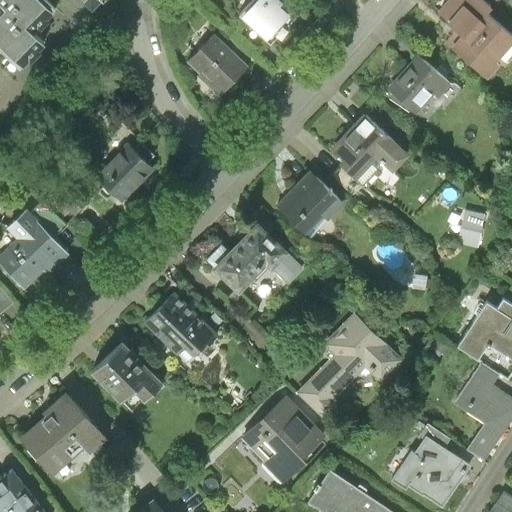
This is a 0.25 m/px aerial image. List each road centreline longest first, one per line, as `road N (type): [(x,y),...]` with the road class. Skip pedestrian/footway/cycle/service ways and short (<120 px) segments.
road 1 (residential): [(0,388),(232,172)]
road 2 (residential): [(232,172),(388,0)]
road 3 (residential): [(232,172),(158,76),(146,35),(147,0)]
road 4 (unknown): [(162,242),(301,383)]
